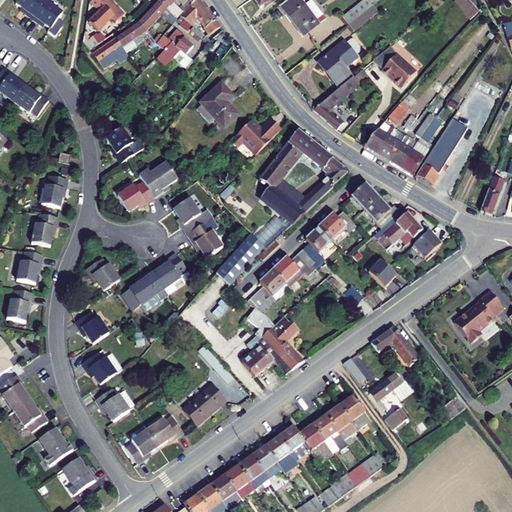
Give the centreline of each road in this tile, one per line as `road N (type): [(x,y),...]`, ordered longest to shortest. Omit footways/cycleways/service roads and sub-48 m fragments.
road 1 (unclassified): [(491,229),(469,259),(135,501)]
road 2 (tertiary): [(216,0),(300,116),(367,167),(453,217),(491,229)]
road 3 (residential): [(135,501),(80,419),(60,371),(59,292),(84,222)]
road 4 (residential): [(84,222),(89,149),(78,111),(45,62),(7,31)]
